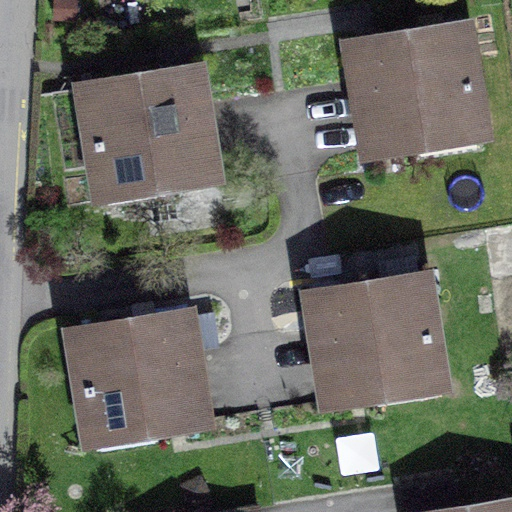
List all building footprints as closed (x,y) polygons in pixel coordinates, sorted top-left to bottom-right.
[(353,46),(370,150),(480,132),(463,29),(353,46)] [(85,89),(102,193),(211,176),(195,72),(85,89)] [(313,296),(329,400),(439,383),(422,279),(313,296)] [(75,334),(91,438),(202,420),(185,316),(75,334)] [(511,511),(511,507),(482,511),(459,511),(454,476),(397,485),(401,511),(511,511)]
